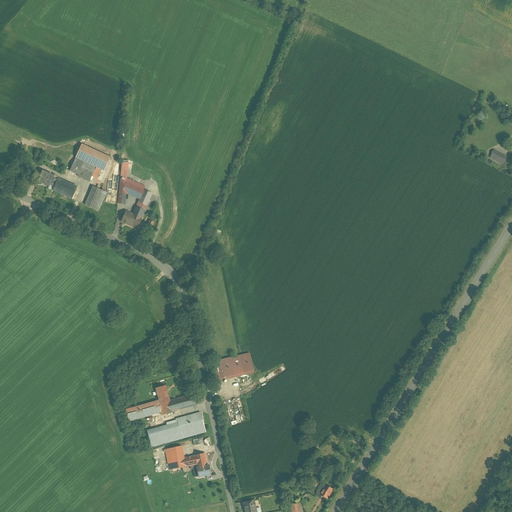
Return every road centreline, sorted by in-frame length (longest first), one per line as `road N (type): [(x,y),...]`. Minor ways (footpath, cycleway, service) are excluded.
road 1 (unclassified): [(29,200),(142,253),(174,280),(231,511)]
road 2 (primary): [(335,511),(511,225)]
